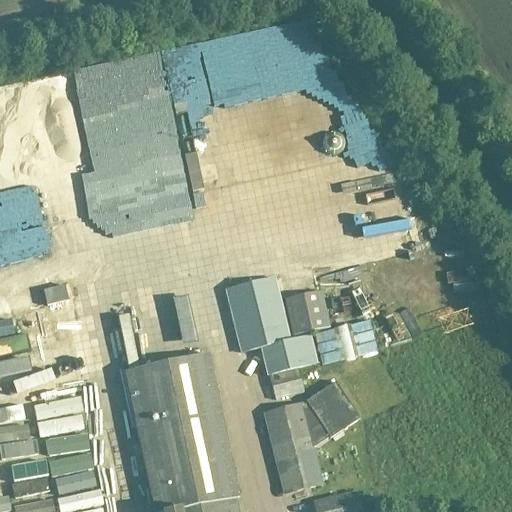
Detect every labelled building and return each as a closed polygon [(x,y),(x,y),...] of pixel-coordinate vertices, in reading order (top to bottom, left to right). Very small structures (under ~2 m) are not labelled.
[(193,156),(182,159),(190,194),(201,192),(193,156)] [(241,355),(261,351),(270,390),(300,383),(297,371),(313,367),(306,339),(288,344),(272,281),(225,292),(241,355)] [(355,324),(358,362),(376,361),(374,323),(355,324)] [(358,364),(347,327),(339,329),(349,366),(358,364)] [(337,330),(316,334),(323,370),(344,365),(337,330)] [(235,511),(233,502),(237,501),(207,358),(122,376),(151,511),(235,511)] [(299,407),(264,416),(284,497),(319,488),(310,451),(327,440),(328,441),(358,422),(334,385),(304,404),(305,406),(299,409),(299,407)] [(0,476),(2,481),(0,481),(0,501),(1,503),(47,483),(40,468),(49,464),(42,448),(0,465),(0,476)] [(358,511),(354,495),(312,505),(313,511),(358,511)]
